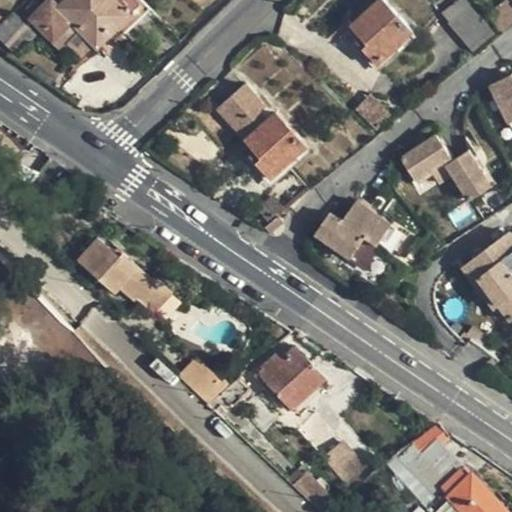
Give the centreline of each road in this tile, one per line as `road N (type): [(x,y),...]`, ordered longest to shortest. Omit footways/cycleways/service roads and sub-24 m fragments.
road 1 (secondary): [(93,153),(511,432)]
road 2 (residential): [(0,211),(300,511)]
road 3 (residential): [(93,153),(256,0)]
